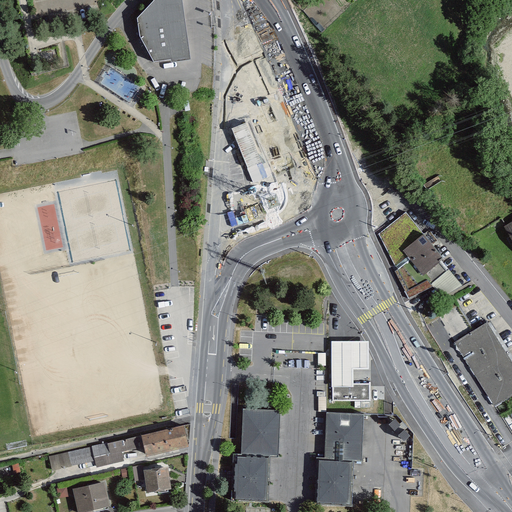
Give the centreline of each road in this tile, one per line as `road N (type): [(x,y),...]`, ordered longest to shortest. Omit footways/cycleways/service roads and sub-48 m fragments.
road 1 (unclassified): [(196,511),(220,284),(239,252),(305,227)]
road 2 (primary): [(343,238),(411,368),(506,511)]
road 3 (primary): [(217,0),(304,197)]
road 4 (primary): [(348,186),(267,0)]
